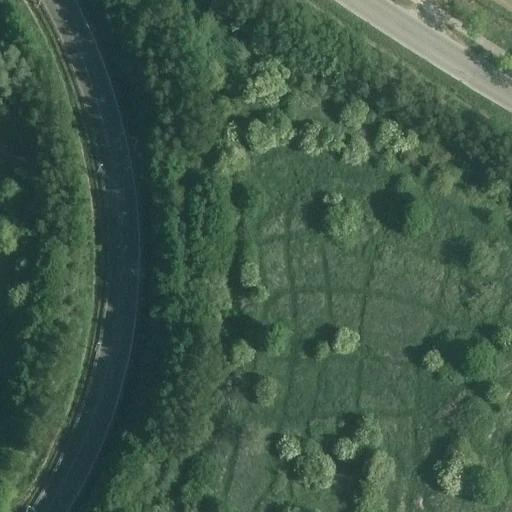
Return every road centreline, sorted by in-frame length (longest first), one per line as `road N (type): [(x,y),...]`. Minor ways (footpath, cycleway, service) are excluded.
road 1 (motorway): [(58,0),(114,139),(127,267),(123,338),(96,437),(57,511)]
road 2 (tertiary): [(511,99),(350,0)]
